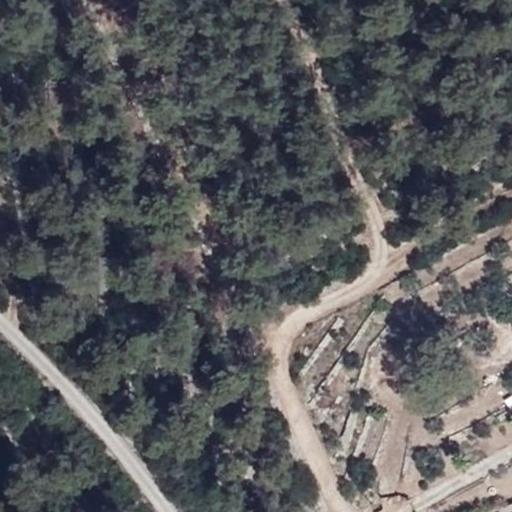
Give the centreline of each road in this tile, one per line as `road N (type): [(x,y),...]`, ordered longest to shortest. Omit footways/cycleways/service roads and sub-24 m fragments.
road 1 (unclassified): [(342,511),(278,357),(302,313),(365,283)]
road 2 (unclassified): [(169,511),(76,394),(0,319)]
